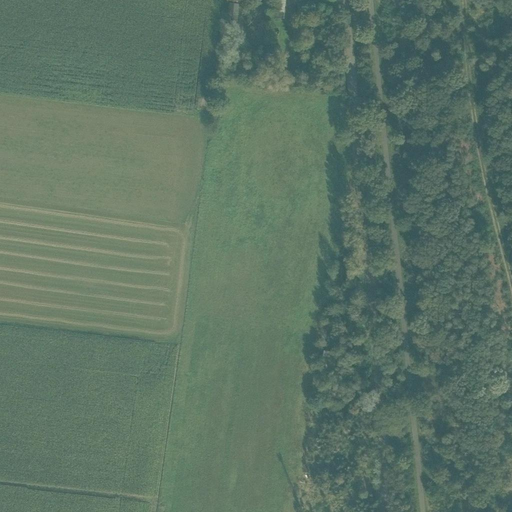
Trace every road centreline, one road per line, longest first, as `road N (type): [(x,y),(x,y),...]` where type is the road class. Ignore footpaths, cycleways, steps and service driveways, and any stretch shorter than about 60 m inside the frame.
road 1 (unclassified): [(342,0),(384,511)]
road 2 (track): [(463,0),(467,79),(511,287)]
